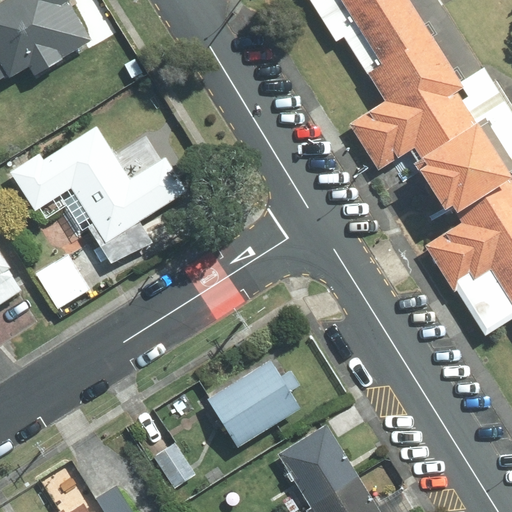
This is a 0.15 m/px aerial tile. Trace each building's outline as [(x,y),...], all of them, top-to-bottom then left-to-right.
[(0,48),(14,72),(33,60),(41,72),(97,37),(74,0),(3,0),(0,2),(0,48)] [(319,0),(386,103),(348,127),(385,183),(412,166),(462,244),(440,258),(486,329),(509,314),(511,318),(511,167),(404,0),(319,0)] [(0,59),(0,78),(8,74),(0,59)] [(102,122),(46,156),(43,150),(12,169),(36,208),(77,184),(111,239),(190,187),(170,154),(134,175),(122,155),(102,122)] [(0,295),(2,299),(25,285),(16,271),(20,269),(0,237),(0,295)] [(94,285),(71,251),(39,273),(62,306),(94,285)] [(279,357),(211,398),(238,444),(307,403),(279,357)] [(385,511),(330,421),(281,450),(318,511),(385,511)] [(194,466),(179,444),(156,459),(171,481),(194,466)] [(136,511),(119,483),(70,511),(136,511)]
